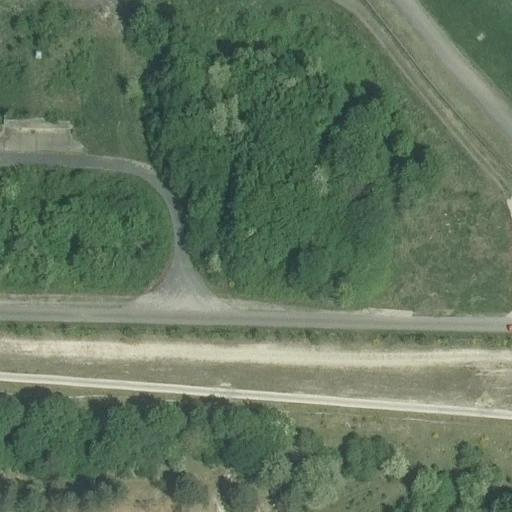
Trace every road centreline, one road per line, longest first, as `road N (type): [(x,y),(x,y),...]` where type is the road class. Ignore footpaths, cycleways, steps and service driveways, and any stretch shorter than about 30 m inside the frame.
road 1 (track): [(393,332),(403,245),(499,247),(493,185),(353,14),(309,2),(169,0)]
road 2 (track): [(511,390),(0,373)]
road 3 (unclassified): [(511,337),(0,323)]
